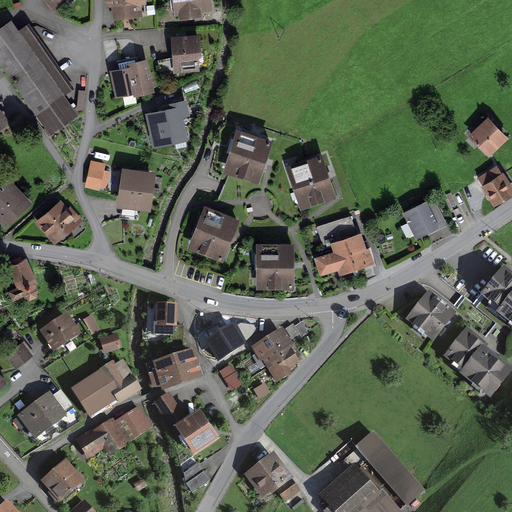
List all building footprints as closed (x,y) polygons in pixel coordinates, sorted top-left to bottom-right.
[(66,0),(45,0),(54,10),(66,0)] [(106,0),(107,7),(111,6),(113,19),(143,15),(141,3),(146,3),(146,0),(106,0)] [(172,0),(174,13),(179,13),(179,17),(201,14),(201,10),(214,8),(212,0),(172,0)] [(154,5),(146,6),(147,15),(155,14),(154,5)] [(18,28),(11,18),(0,25),(0,62),(51,135),(79,116),(79,114),(74,108),(65,94),(75,87),(29,20),(18,28)] [(200,32),(171,35),(173,57),(174,72),(200,70),(198,56),(202,56),(200,32)] [(120,66),(110,68),(115,96),(133,92),(134,95),(155,91),(147,57),(135,59),(126,61),(127,65),(120,66)] [(119,61),(120,66),(127,65),(126,61),(135,59),(135,57),(119,61)] [(77,106),(74,108),(79,114),(84,110),(86,90),(78,89),(77,106)] [(170,104),(145,110),(153,147),(189,139),(183,115),(190,113),(186,96),(169,100),(170,104)] [(0,129),(11,121),(0,105),(0,129)] [(509,136),(488,114),(468,134),(489,155),(509,136)] [(273,138),(237,127),(223,170),(259,182),(264,164),(266,164),(268,158),(267,157),(273,138)] [(322,152),(286,164),(301,208),(337,196),(322,152)] [(105,163),(91,159),(84,187),(100,191),(101,187),(106,188),(110,171),(104,169),(105,163)] [(511,194),(511,184),(503,170),(502,171),(497,164),(478,176),(483,183),(481,185),(495,206),(511,194)] [(157,170),(122,165),(116,206),(121,207),(140,209),(151,211),(157,170)] [(33,201),(9,175),(0,182),(0,220),(5,226),(33,201)] [(67,206),(60,198),(34,220),(54,244),(58,241),(83,220),(69,203),(67,206)] [(427,198),(403,211),(417,237),(427,232),(428,235),(448,224),(436,201),(430,204),(427,198)] [(240,217),(205,203),(187,246),(223,261),(240,217)] [(140,209),(121,207),(119,218),(138,220),(140,209)] [(357,232),(351,214),(316,225),(324,249),(332,246),(330,241),(357,232)] [(357,232),(330,241),(332,246),(333,249),(313,256),(320,275),(338,269),(340,274),(374,262),(369,246),(367,247),(361,230),(357,232)] [(294,241),(256,241),(256,288),(295,288),(294,241)] [(27,257),(8,265),(17,286),(9,290),(13,300),(24,295),(29,299),(37,295),(38,287),(35,282),(37,281),(27,257)] [(511,270),(504,265),(480,294),(490,302),(488,304),(497,311),(497,312),(500,315),(499,316),(506,322),(507,321),(510,323),(509,325),(511,327),(511,270)] [(452,307),(429,289),(405,319),(414,327),(413,328),(422,336),(424,334),(434,342),(448,325),(458,312),(452,307)] [(178,303),(156,303),(156,322),(154,322),(153,335),(170,335),(174,335),(175,327),(177,327),(177,325),(178,303)] [(82,334),(67,312),(39,330),(54,352),(82,334)] [(92,315),(84,320),(92,335),(101,330),(92,315)] [(242,323),(241,321),(208,339),(217,356),(225,352),(226,355),(248,344),(247,342),(243,336),(248,334),(242,323)] [(308,333),(303,321),(294,326),(296,328),(302,338),(308,333)] [(255,325),(242,323),(248,334),(243,336),(247,342),(258,331),(255,325)] [(302,338),(296,328),(294,329),(292,326),(286,329),(288,333),(287,334),(293,344),(302,338)] [(488,342),(467,326),(460,335),(443,356),(453,364),(452,366),(460,373),(459,374),(473,384),(471,386),(481,394),(482,393),(491,400),(511,373),(511,365),(486,345),(488,342)] [(287,334),(282,327),(251,347),(255,354),(252,356),(256,363),(260,369),(261,370),(266,367),(277,383),(292,373),(289,369),(300,363),(297,358),(301,356),(293,344),(287,334)] [(122,348),(118,334),(100,339),(104,354),(122,348)] [(34,354),(21,339),(4,353),(17,368),(34,354)] [(152,362),(156,371),(148,374),(153,388),(160,385),(162,391),(203,377),(194,348),(152,362)] [(114,361),(71,389),(90,418),(116,401),(119,405),(143,390),(124,359),(115,365),(114,361)] [(260,369),(256,363),(249,368),(252,374),(260,369)] [(231,365),(220,372),(232,392),(244,384),(231,365)] [(0,388),(9,381),(0,371),(0,388)] [(265,383),(254,390),(259,399),(270,393),(265,383)] [(54,396),(50,391),(18,415),(19,417),(13,421),(21,432),(26,428),(35,440),(38,438),(68,415),(54,396)] [(187,418),(169,392),(154,402),(174,432),(177,430),(175,426),(187,418)] [(153,427),(140,406),(115,421),(113,418),(94,431),(93,429),(76,440),(88,459),(104,449),(110,457),(130,444),(129,443),(153,427)] [(219,440),(200,410),(187,418),(175,426),(177,430),(194,456),(219,440)] [(425,490),(374,431),(355,447),(407,506),(425,490)] [(294,478),(273,451),(243,474),(262,499),(270,492),(272,495),(277,491),(292,480),(294,478)] [(85,481),(66,459),(41,481),(51,492),(49,494),(57,503),(59,502),(60,503),(85,481)] [(210,481),(200,465),(199,466),(197,463),(189,469),(189,470),(184,474),(186,483),(193,492),(210,481)] [(379,491),(355,463),(319,494),(330,506),(324,511),(402,511),(403,511),(383,489),(379,491)] [(134,484),(138,492),(147,486),(142,479),(134,484)] [(301,491),(292,480),(277,491),(285,502),(301,491)] [(19,511),(7,499),(0,506),(0,511),(19,511)] [(95,511),(84,499),(69,511),(95,511)] [(301,499),(290,508),(293,510),(303,502),(301,499)]
